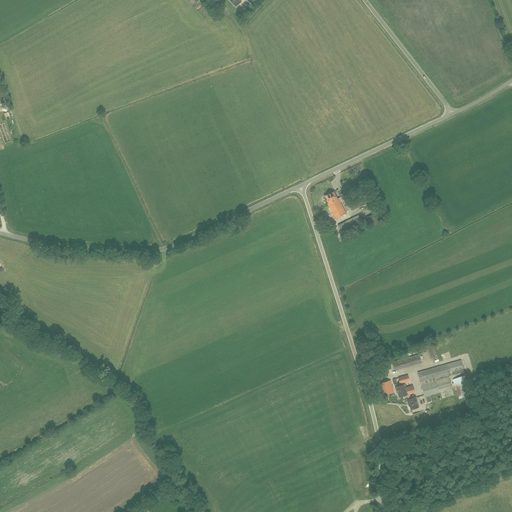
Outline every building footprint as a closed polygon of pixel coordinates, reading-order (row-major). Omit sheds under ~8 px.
[(328,204),(329,205),(335,219),(346,214),(339,199),(338,199),(334,192),(326,196),(329,203),(328,204)] [(352,211),(367,204),(364,197),(348,204),(352,211)] [(371,227),(380,222),(377,216),(380,215),(377,209),(375,210),(371,211),(373,214),(367,217),(367,218),(363,220),(365,226),(370,224),(371,227)] [(341,231),(361,221),(358,215),(344,222),(345,222),(338,225),(341,231)] [(420,355),(394,361),(396,370),(422,365),(420,355)] [(465,372),(461,360),(418,373),(425,397),(452,389),(449,377),(454,375),(465,372)] [(454,378),(454,386),(466,385),(466,377),(454,378)] [(383,395),(394,392),(390,381),(380,384),(383,395)] [(407,395),(405,388),(404,385),(396,387),(397,390),(398,390),(400,397),(407,395)] [(407,395),(410,394),(415,393),(413,386),(405,388),(407,395)] [(407,395),(407,396),(408,400),(409,404),(410,404),(411,410),(418,407),(416,398),(414,398),(413,395),(411,396),(410,394),(407,395)]
